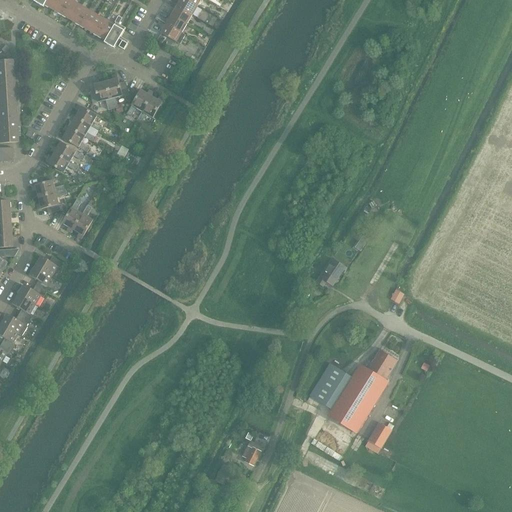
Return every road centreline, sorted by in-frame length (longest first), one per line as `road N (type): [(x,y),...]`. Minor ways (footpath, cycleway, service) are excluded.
road 1 (track): [(360,307),(430,180),(501,0)]
road 2 (unclassified): [(511,380),(360,307),(333,313),(312,337)]
road 3 (residential): [(22,177),(93,56)]
